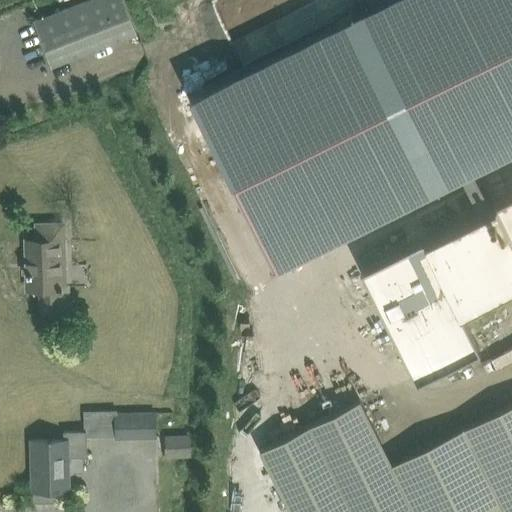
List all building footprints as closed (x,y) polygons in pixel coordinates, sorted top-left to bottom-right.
[(83,0),(64,7),(57,10),(34,19),(51,66),(137,33),(124,0),(83,0)] [(511,0),(378,0),(190,94),(275,264),(511,145),(511,0)] [(511,190),(361,266),(417,377),(480,345),(460,305),(511,279),(511,190)] [(67,224),(37,223),(38,238),(27,239),(27,260),(24,260),(24,271),(27,271),(28,288),(41,287),(42,308),(69,307),(69,286),(66,286),(67,224)] [(511,511),(511,402),(393,462),(383,441),(382,440),(362,401),(361,398),(260,448),(291,511),(511,511)] [(115,411),(115,435),(116,439),(157,438),(157,435),(157,410),(118,411),(115,411)] [(69,438),(65,438),(52,438),(32,439),(33,488),(34,488),(34,500),(54,500),(54,488),(70,488),(69,456),(88,455),(88,453),(87,436),(87,428),(86,428),(85,429),(69,429),(69,430),(69,438)] [(165,434),(165,451),(165,457),(191,457),(190,434),(165,434)]
